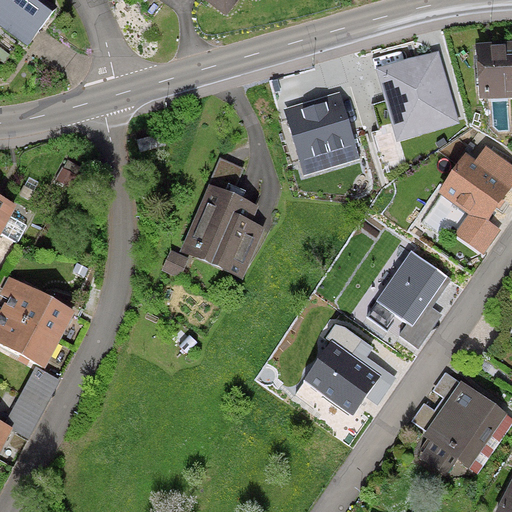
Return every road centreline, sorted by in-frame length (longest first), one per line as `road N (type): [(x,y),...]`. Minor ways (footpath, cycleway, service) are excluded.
road 1 (residential): [(101,99),(119,168),(126,276),(116,319),(14,511)]
road 2 (tertiary): [(117,95),(457,0)]
road 3 (residential): [(511,255),(335,511)]
